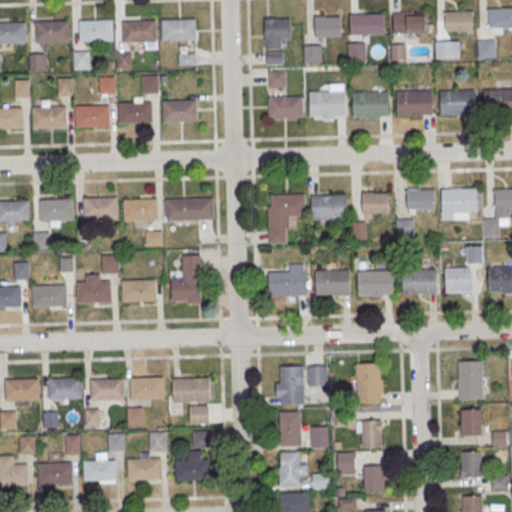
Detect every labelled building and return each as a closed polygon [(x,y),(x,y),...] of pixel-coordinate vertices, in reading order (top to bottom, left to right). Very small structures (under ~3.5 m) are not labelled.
[(488,8),(511,7),(511,28),(489,29),(488,8)] [(445,12),(473,11),(473,31),(445,32),(445,12)] [(393,13),(428,12),(428,33),(394,34),(393,13)] [(350,14),(385,13),(385,34),(351,35),(350,14)] [(340,36),(340,16),(314,16),(315,36),(340,36)] [(264,17),(264,47),(281,47),(281,38),(291,38),(291,17),(264,17)] [(161,19),(195,18),(196,39),(161,40),(161,19)] [(79,20),(113,19),(113,40),(79,41),(79,20)] [(122,20),(156,19),(157,40),(122,41),(122,20)] [(35,21),(70,20),(70,41),(36,42),(35,21)] [(0,21),(26,21),(27,42),(0,42),(0,21)] [(479,41),(495,40),(495,58),(480,58),(479,41)] [(436,42),(460,41),(460,59),(437,59),(436,42)] [(349,43),(364,43),(365,60),(349,61),(349,43)] [(392,44),(407,43),(408,61),(392,61),(392,44)] [(305,46),(321,45),(322,63),(306,63),(305,46)] [(73,51),(88,50),(89,68),(73,69),(73,51)] [(115,51),(131,51),(132,68),(116,69),(115,51)] [(266,51),(266,63),(283,63),(283,51),(266,51)] [(29,53),(45,53),(46,70),(30,71),(29,53)] [(196,65),(196,53),(179,53),(179,65),(196,65)] [(286,71),(269,71),(269,87),(286,87),(286,71)] [(98,76),(114,75),(115,93),(99,94),(98,76)] [(142,75),(158,75),(158,92),(142,93),(142,75)] [(56,78),(72,77),(73,95),(57,95),(56,78)] [(14,79),(30,79),(30,96),(14,97),(14,79)] [(439,90),(474,89),(475,113),(440,114),(439,90)] [(483,90),(511,89),(511,112),(484,113),(483,90)] [(396,91),(430,90),(431,114),(396,115),(396,91)] [(310,92),(345,91),(345,114),(310,115),(310,92)] [(353,93),(387,92),(388,115),(353,116),(353,93)] [(268,97),(303,96),(304,119),(269,120),(268,97)] [(162,101),(197,100),(198,121),(163,122),(162,101)] [(117,102),(152,101),(153,122),(118,123),(117,102)] [(74,106),(109,105),(110,126),(75,127),(74,106)] [(32,107),(67,106),(67,127),(33,128),(32,107)] [(0,107),(23,107),(23,128),(0,128),(0,107)] [(442,189),(477,188),(477,212),(443,213),(442,189)] [(406,190),(433,189),(434,210),(407,211),(406,190)] [(494,190),(511,189),(511,210),(495,211),(494,190)] [(362,192),(388,192),(389,213),(362,213),(362,192)] [(270,195),(305,194),(306,216),(289,217),(289,229),(286,229),(286,243),(269,243),(268,206),(271,206),(270,195)] [(311,195),(346,194),(346,218),(312,219),(311,195)] [(83,198),(117,197),(118,218),(84,219),(83,198)] [(165,198),(213,197),(214,218),(166,220),(165,198)] [(39,199),(73,198),(74,220),(40,221),(39,199)] [(123,199),(157,198),(158,219),(124,220),(123,199)] [(0,199),(29,199),(29,221),(0,221),(0,199)] [(397,220),(413,219),(414,238),(397,239),(397,220)] [(483,219),(499,219),(499,236),(483,237),(483,219)] [(365,221),(353,221),(353,239),(365,239),(365,221)] [(145,231),(163,231),(163,246),(146,247),(145,231)] [(34,232),(49,232),(50,249),(34,250),(34,232)] [(466,246),(482,246),(482,263),(467,264),(466,246)] [(171,279),(184,279),(183,255),(201,255),(202,300),(172,301),(171,279)] [(102,256),(118,256),(119,273),(103,273),(102,256)] [(60,257),(73,257),(73,272),(60,272),(60,257)] [(15,262),(30,262),(31,279),(15,280),(15,262)] [(268,273),(290,272),(290,264),(303,264),(304,271),(305,271),(306,295),(269,296),(268,273)] [(488,267),(511,266),(511,290),(488,291),(488,267)] [(445,269),(471,268),(472,291),(445,292),(445,269)] [(402,270),(437,269),(437,290),(403,291),(402,270)] [(315,271),(349,270),(350,294),(315,295),(315,271)] [(357,271),(392,270),(393,291),(358,292),(357,271)] [(122,280),(155,279),(156,300),(122,301),(122,280)] [(77,281),(111,280),(112,302),(78,303),(77,281)] [(32,285),(66,284),(66,306),(33,307),(32,285)] [(0,285),(21,285),(21,306),(0,306),(0,285)] [(459,361),(459,398),(483,398),(482,361),(459,361)] [(356,364),(357,402),(381,401),(380,364),(356,364)] [(304,365),(277,365),(277,403),(304,403),(304,365)] [(327,385),(327,365),(307,365),(307,385),(327,385)] [(48,377),(82,376),(82,398),(49,399),(48,377)] [(130,377),(163,376),(164,398),(130,399),(130,377)] [(90,378),(123,377),(124,399),(90,400),(90,378)] [(172,378),(209,377),(210,401),(173,402),(172,378)] [(5,379),(39,378),(39,399),(5,401),(5,379)] [(189,405),(189,422),(209,422),(209,405),(189,405)] [(144,407),(127,407),(127,424),(144,424),(144,407)] [(85,425),(99,425),(99,409),(85,409),(85,425)] [(461,410),(462,436),(481,435),(481,409),(461,410)] [(0,411),(0,427),(17,427),(17,411),(0,411)] [(279,411),(279,446),(301,446),(301,411),(279,411)] [(361,421),(362,447),(382,447),(381,420),(361,421)] [(311,426),(311,448),(328,448),(328,426),(311,426)] [(192,447),(210,447),(210,430),(192,430),(192,447)] [(166,431),(149,431),(150,452),(139,452),(139,459),(127,459),(127,480),(162,480),(162,452),(167,452),(166,431)] [(492,432),(507,431),(507,446),(493,446),(492,432)] [(108,449),(124,449),(124,432),(108,432),(108,449)] [(64,453),(80,453),(80,434),(64,434),(64,453)] [(35,452),(35,436),(19,436),(19,452),(35,452)] [(207,480),(207,450),(187,450),(187,460),(175,460),(175,480),(207,480)] [(300,461),(300,451),(279,451),(279,485),(299,485),(299,475),(308,475),(308,461),(300,461)] [(355,451),(337,451),(337,473),(355,473),(355,451)] [(461,452),(461,478),(481,477),(480,451),(461,452)] [(107,452),(95,452),(95,461),(83,461),(83,482),(116,482),(116,460),(107,460),(107,452)] [(0,485),(26,485),(26,464),(14,464),(14,455),(0,454),(0,485)] [(38,484),(72,484),(72,462),(38,462),(38,484)] [(363,466),(364,493),(384,492),(383,466),(363,466)] [(328,488),(328,474),(312,474),(312,489),(328,488)] [(491,474),(508,474),(508,491),(492,491),(491,474)] [(309,511),(310,492),(281,492),(281,511),(309,511)] [(462,496),(462,511),(482,511),(482,495),(462,496)]
